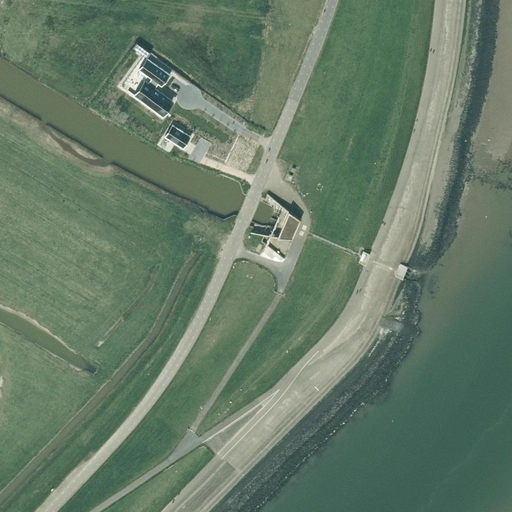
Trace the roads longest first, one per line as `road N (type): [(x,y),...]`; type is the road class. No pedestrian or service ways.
road 1 (tertiary): [(48,511),(149,399),(200,315),(333,0)]
road 2 (track): [(231,248),(272,265),(281,290),(185,449)]
